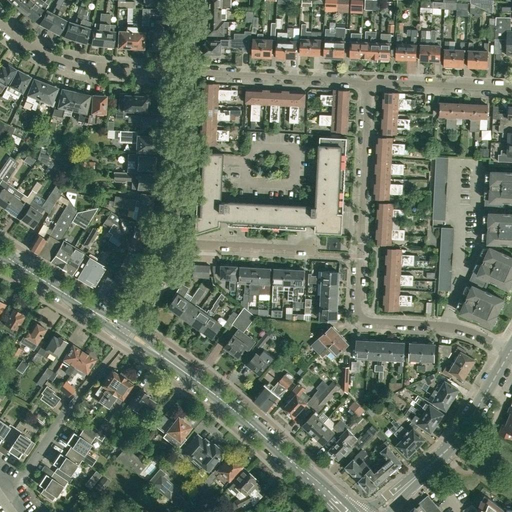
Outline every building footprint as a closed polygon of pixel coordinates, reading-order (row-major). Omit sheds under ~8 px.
[(16,0),(18,2),(15,6),(19,9),(18,10),(24,15),(35,0),(16,0)] [(46,0),(45,2),(42,0),(35,0),(24,15),(29,19),(30,17),(34,20),(42,10),(45,10),(51,0),(46,0)] [(61,5),(63,0),(58,0),(51,13),(46,11),(39,25),(44,28),(45,27),(49,29),(61,5)] [(227,9),(231,9),(231,0),(206,0),(206,3),(207,4),(207,6),(206,6),(206,7),(221,7),(221,8),(227,9)] [(337,0),(337,4),(336,12),(348,12),(349,0),(337,0)] [(363,0),(356,0),(351,0),(351,12),(363,13),(363,0)] [(380,0),(372,0),(372,10),(380,10),(380,0)] [(470,0),(470,3),(475,5),(481,8),(493,13),(494,1),(486,0),(470,0)] [(457,2),(456,2),(445,2),(445,8),(444,12),(449,12),(449,9),(457,9),(457,2)] [(469,9),(469,3),(457,2),(457,9),(457,13),(466,14),(466,9),(469,9)] [(58,35),(63,26),(66,21),(60,18),(66,8),(61,5),(49,29),(53,31),(53,32),(58,35)] [(481,17),(481,8),(475,5),(475,8),(471,8),(471,14),(475,14),(475,17),(481,17)] [(74,39),(84,10),(85,8),(80,7),(74,24),(69,22),(64,37),(69,39),(70,38),(74,39)] [(227,15),(227,9),(221,8),(221,7),(206,7),(205,21),(221,22),(222,15),(227,15)] [(86,20),(87,16),(88,12),(84,10),(74,39),(79,41),(79,42),(84,44),(90,28),(89,28),(90,22),(86,20)] [(102,45),(106,14),(101,13),(99,23),(94,23),(91,45),(97,46),(97,44),(102,45)] [(110,25),(111,19),(111,15),(106,14),(102,45),(107,46),(107,47),(113,48),(115,32),(114,32),(115,26),(110,25)] [(496,18),(495,39),(507,39),(507,55),(511,54),(511,31),(510,31),(510,17),(496,17),(496,18)] [(162,27),(161,27),(162,20),(156,20),(155,30),(150,29),(149,48),(152,48),(152,49),(158,49),(161,49),(161,44),(162,44),(162,27)] [(221,22),(205,21),(205,22),(206,22),(206,24),(205,26),(205,30),(206,31),(206,34),(229,35),(229,22),(221,22)] [(132,23),(132,22),(128,22),(127,28),(127,31),(119,31),(118,48),(125,48),(126,47),(130,47),(132,23)] [(143,50),(144,40),(144,32),(137,32),(137,29),(136,29),(137,22),(132,22),(132,23),(130,47),(136,48),(136,49),(143,50)] [(311,55),(312,32),(306,31),(306,24),(302,24),(300,54),(311,55)] [(343,56),(344,56),(346,28),(336,27),(335,32),(334,59),(343,59),(343,56)] [(293,41),(293,33),(293,28),(287,28),(287,34),(285,57),(296,58),(297,41),(293,41)] [(330,29),(325,29),(324,55),(325,55),(325,58),(334,59),(335,32),(330,32),(330,29)] [(416,60),(417,30),(408,29),(408,35),(412,35),(411,41),(412,41),(412,44),(407,44),(406,59),(416,60)] [(426,38),(426,30),(421,30),(420,60),(430,61),(431,39),(426,38)] [(440,61),(440,51),(441,40),(437,40),(437,30),(432,30),(431,39),(430,61),(440,61)] [(311,55),(320,55),(321,32),(316,31),(316,32),(312,32),(311,55)] [(370,58),(371,31),(366,31),(366,42),(361,41),(360,57),(370,58)] [(380,42),(376,42),(377,31),(371,31),(370,58),(380,58),(380,42)] [(360,57),(361,41),(361,33),(351,33),(350,57),(351,57),(351,60),(359,60),(359,57),(360,57)] [(262,56),(263,40),(263,34),(258,34),(257,40),(253,39),(252,56),(254,56),(254,58),(257,60),(260,59),(261,56),(262,56)] [(287,34),(281,34),(280,34),(276,34),(275,34),(275,40),(277,40),(276,57),(278,57),(278,60),(284,60),(284,57),(285,57),(287,34)] [(389,59),(390,59),(391,35),(381,34),(380,42),(380,58),(381,58),(381,61),(389,62),(389,59)] [(406,59),(407,44),(402,43),(402,35),(397,35),(396,59),(406,59)] [(224,45),(228,45),(228,48),(243,48),(243,52),(249,52),(249,47),(250,40),(245,40),(234,39),(230,39),(221,39),(221,41),(206,41),(206,45),(205,45),(202,45),(202,52),(204,52),(204,54),(213,54),(213,57),(220,57),(220,54),(221,54),(221,49),(224,49),(224,45)] [(272,57),(273,40),(271,40),(263,40),(262,56),(272,57)] [(454,68),(455,50),(449,49),(450,41),(445,41),(444,65),(445,65),(445,67),(454,68)] [(464,66),(464,56),(465,42),(460,42),(460,50),(455,50),(454,68),(462,68),(462,66),(464,66)] [(478,67),(479,51),(473,50),(474,42),(469,42),(468,67),(478,67)] [(488,68),(488,58),(489,43),(484,43),(484,51),(479,51),(478,67),(488,68)] [(0,82),(5,85),(10,78),(15,69),(13,68),(12,66),(8,63),(6,64),(3,68),(1,66),(0,67),(0,82)] [(21,91),(24,86),(29,77),(28,76),(29,75),(23,72),(23,73),(17,71),(12,81),(10,80),(2,96),(7,99),(12,89),(13,90),(15,88),(21,91)] [(36,108),(45,84),(40,81),(41,80),(36,78),(35,80),(34,79),(28,94),(35,97),(34,100),(35,100),(32,107),(36,108)] [(203,93),(231,95),(231,92),(231,90),(219,89),(219,84),(203,83),(203,93)] [(45,84),(36,108),(40,110),(42,103),(43,103),(44,101),(51,104),(57,88),(55,87),(56,86),(51,84),(51,86),(45,84)] [(70,117),(72,109),(76,91),(68,89),(67,90),(62,89),(60,99),(57,109),(54,108),(52,115),(62,117),(63,115),(70,117)] [(255,121),(257,89),(247,89),(246,103),(252,104),(251,121),(255,121)] [(266,104),(266,89),(257,89),(255,121),(260,121),(261,104),(266,104)] [(274,122),(276,90),(266,89),(266,104),(271,105),(270,122),(274,122)] [(285,105),(286,91),(276,90),(274,122),(279,122),(280,105),(285,105)] [(320,100),(349,101),(349,91),(333,90),(333,95),(321,95),(320,100)] [(84,116),(87,105),(89,95),(84,94),(84,93),(76,91),(72,109),(79,111),(77,120),(87,122),(87,123),(89,114),(88,114),(88,117),(84,116)] [(294,123),(296,91),(286,91),(285,105),(290,106),(289,122),(294,123)] [(296,91),(294,123),(298,123),(299,106),(305,106),(305,91),(296,91)] [(144,111),(145,110),(145,105),(149,103),(150,98),(145,96),(125,95),(125,93),(118,92),(117,110),(144,111)] [(383,103),(411,104),(411,99),(399,98),(399,93),(383,92),(383,103)] [(231,100),(231,95),(203,93),(202,104),(218,104),(218,99),(231,100)] [(105,113),(105,106),(106,96),(104,96),(104,95),(98,94),(98,96),(93,95),(92,107),(91,106),(90,114),(89,114),(87,123),(95,123),(96,112),(105,113)] [(348,111),(349,101),(320,100),(320,105),(333,105),(332,110),(348,111)] [(411,109),(411,104),(383,103),(382,113),(398,114),(398,109),(411,109)] [(451,130),(452,104),(440,103),(440,115),(447,115),(446,130),(451,130)] [(218,110),(218,104),(202,104),(202,114),(230,115),(230,110),(218,110)] [(464,116),(464,104),(452,104),(451,130),(456,130),(457,116),(464,116)] [(475,131),(476,105),(464,104),(464,116),(471,117),(470,131),(475,131)] [(476,105),(475,131),(480,132),(480,117),(488,117),(488,106),(476,105)] [(511,106),(509,107),(509,114),(498,113),(498,106),(493,106),(493,119),(501,119),(501,125),(511,125),(511,106)] [(348,121),(348,111),(332,110),(332,115),(320,115),(319,120),(348,121)] [(398,119),(398,114),(382,113),(382,123),(410,124),(410,119),(398,119)] [(230,120),(230,115),(202,114),(201,124),(217,125),(217,120),(230,120)] [(157,117),(147,117),(141,116),(141,115),(129,115),(128,118),(128,122),(141,122),(140,130),(146,131),(156,131),(156,130),(158,129),(158,125),(156,123),(157,117)] [(0,133),(4,136),(9,126),(4,123),(0,120),(0,133)] [(347,132),(348,121),(319,120),(319,125),(332,126),(331,131),(347,132)] [(410,129),(410,124),(382,123),(381,133),(397,134),(397,129),(410,129)] [(217,130),(217,125),(201,124),(201,134),(229,135),(229,130),(217,130)] [(511,125),(501,125),(500,125),(499,125),(498,132),(502,132),(502,137),(508,137),(508,144),(511,143),(511,125)] [(14,128),(9,126),(4,136),(9,139),(14,128)] [(137,132),(120,131),(114,130),(114,138),(120,138),(119,142),(137,143),(137,151),(155,152),(155,151),(156,150),(157,145),(155,145),(156,137),(137,136),(137,132)] [(229,141),(229,135),(201,134),(200,144),(216,145),(216,140),(229,141)] [(200,159),(196,233),(220,225),(220,220),(229,221),(229,225),(306,229),(306,225),(315,225),(315,232),(342,233),(347,138),(320,137),(316,206),(221,201),(223,161),(224,153),(200,152),(200,159)] [(376,147),(405,149),(405,144),(392,143),(393,138),(377,137),(376,147)] [(511,143),(508,144),(508,150),(501,150),(501,155),(498,155),(498,161),(511,162),(511,143)] [(404,154),(405,149),(376,147),(376,158),(392,159),(392,154),(404,154)] [(479,156),(488,157),(489,149),(480,148),(479,156)] [(40,153),(38,159),(51,168),(53,164),(48,161),(49,156),(40,153)] [(155,157),(145,156),(142,156),(142,154),(127,153),(127,168),(126,168),(126,172),(141,173),(141,169),(154,170),(154,169),(156,169),(156,162),(154,162),(155,157)] [(0,182),(11,165),(15,160),(9,157),(0,170),(0,182)] [(448,158),(436,157),(433,219),(445,220),(448,158)] [(391,164),(392,159),(376,158),(375,168),(404,169),(404,164),(391,164)] [(0,205),(4,208),(13,195),(6,190),(10,185),(6,182),(16,168),(11,165),(0,182),(0,186),(2,188),(0,190),(0,205)] [(403,174),(404,169),(375,168),(375,178),(390,179),(391,174),(403,174)] [(486,207),(498,207),(499,202),(511,202),(511,172),(492,171),(491,184),(490,184),(489,184),(489,185),(488,185),(488,186),(488,187),(488,188),(489,188),(490,189),(491,189),(490,201),(486,201),(486,207)] [(154,175),(126,174),(126,173),(113,172),(113,179),(115,181),(124,181),(125,180),(132,180),(131,188),(147,189),(147,187),(153,187),(153,186),(154,186),(155,181),(153,181),(154,175)] [(390,184),(390,179),(375,178),(374,188),(403,189),(403,184),(390,184)] [(23,203),(28,206),(42,185),(37,182),(33,188),(34,189),(32,191),(32,190),(27,197),(23,194),(20,199),(13,195),(4,208),(8,211),(14,216),(23,203)] [(32,227),(41,214),(43,210),(48,213),(63,189),(56,185),(41,207),(33,201),(20,220),(27,225),(28,224),(32,227)] [(402,195),(403,189),(374,188),(374,198),(389,199),(390,194),(402,195)] [(75,208),(78,193),(63,190),(70,200),(75,208)] [(153,196),(143,194),(141,194),(141,195),(137,194),(136,201),(123,198),(122,203),(135,206),(150,209),(151,204),(153,204),(154,198),(152,197),(153,196)] [(78,212),(75,208),(70,200),(51,230),(48,228),(42,237),(37,234),(29,248),(48,260),(78,212)] [(135,206),(122,203),(114,201),(113,206),(127,209),(127,210),(134,211),(132,217),(136,218),(136,219),(148,221),(148,220),(150,220),(151,214),(149,214),(150,209),(135,206)] [(377,213),(405,215),(406,210),(393,209),(394,204),(378,203),(377,213)] [(511,213),(498,213),(498,207),(486,207),(485,213),(489,213),(489,225),(488,225),(487,225),(487,226),(486,226),(486,227),(486,228),(486,229),(487,230),(488,231),(489,231),(488,243),(511,244),(511,213)] [(78,212),(73,220),(78,223),(83,215),(78,212)] [(120,221),(119,217),(110,212),(106,219),(113,223),(111,226),(108,231),(113,233),(120,221)] [(405,220),(405,215),(377,213),(377,223),(392,224),(393,219),(405,220)] [(143,237),(145,229),(137,226),(137,225),(135,224),(136,222),(119,217),(120,221),(123,233),(129,232),(132,233),(130,241),(133,242),(132,243),(140,246),(142,239),(141,239),(142,236),(143,237)] [(111,236),(121,242),(124,237),(120,221),(113,233),(111,236)] [(392,229),(392,224),(377,223),(376,233),(404,235),(405,230),(392,229)] [(92,228),(85,240),(92,243),(99,232),(92,228)] [(442,228),(439,290),(451,290),(454,228),(442,228)] [(404,240),(404,235),(376,233),(376,244),(391,245),(392,239),(404,240)] [(61,268),(74,247),(64,241),(59,248),(51,261),(61,268)] [(123,253),(126,247),(121,243),(117,249),(119,250),(123,253)] [(72,274),(77,266),(84,253),(74,247),(61,268),(72,274)] [(471,278),(483,284),(485,278),(509,289),(511,281),(511,257),(490,247),(485,259),(484,258),(483,258),(483,259),(482,259),(481,260),(481,261),(481,262),(481,263),(482,263),(483,264),(478,275),(474,273),(471,278)] [(402,249),(396,249),(386,248),(386,259),(414,260),(414,255),(402,254),(402,249)] [(120,266),(130,264),(128,252),(120,266)] [(83,281),(97,259),(89,254),(86,259),(84,257),(73,275),(83,281)] [(101,273),(103,269),(104,268),(103,265),(100,264),(102,261),(97,259),(83,281),(93,287),(101,273)] [(414,265),(414,260),(386,259),(385,269),(401,270),(401,265),(414,265)] [(237,267),(229,266),(229,265),(224,265),(224,266),(218,266),(217,273),(221,274),(221,278),(229,279),(229,291),(235,291),(237,267)] [(250,267),(246,267),(246,266),(241,266),(241,267),(240,267),(239,282),(245,282),(244,301),(241,300),(241,304),(249,310),(249,308),(249,299),(250,267)] [(260,283),(261,267),(255,266),(255,268),(250,267),(249,299),(253,299),(253,294),(254,283),(260,283)] [(271,269),(266,268),(266,267),(261,267),(260,283),(265,284),(265,295),(269,295),(271,269)] [(284,285),(284,268),(279,268),(279,269),(274,269),(272,301),(278,301),(278,292),(277,292),(277,290),(283,290),(284,285)] [(294,270),(290,270),(290,268),(284,268),(284,285),(283,290),(288,291),(288,302),(293,302),(293,300),(294,270)] [(305,270),(304,270),(304,269),(299,269),(299,270),(294,270),(293,300),(297,300),(298,291),(304,291),(305,270)] [(401,275),(401,270),(385,269),(385,279),(413,280),(413,275),(401,275)] [(113,280),(112,280),(109,278),(111,274),(105,271),(103,274),(94,288),(105,294),(113,280)] [(339,272),(329,272),(323,271),(322,278),(316,278),(316,276),(312,276),(312,274),(309,274),(308,283),(322,283),(338,284),(339,279),(340,279),(340,274),(339,274),(339,272)] [(114,300),(119,291),(122,285),(123,286),(126,280),(116,274),(112,280),(113,280),(105,294),(114,300)] [(481,289),(483,284),(471,278),(469,284),(473,286),(468,296),(467,296),(466,296),(465,297),(464,297),(464,298),(464,299),(464,300),(464,301),(465,301),(466,302),(461,313),(491,327),(504,299),(481,289)] [(413,285),(413,280),(385,279),(384,289),(400,290),(400,285),(413,285)] [(338,290),(338,284),(322,283),(321,295),(339,296),(339,290),(338,290)] [(169,308),(181,316),(190,302),(193,298),(186,293),(190,288),(183,284),(176,293),(178,295),(169,308)] [(200,309),(196,306),(206,292),(200,288),(193,298),(190,302),(181,316),(191,323),(200,309)] [(400,295),(400,290),(384,289),(384,299),(412,301),(412,295),(400,295)] [(202,331),(211,317),(218,307),(225,297),(222,294),(213,305),(214,306),(210,311),(209,310),(206,313),(200,309),(191,323),(202,331)] [(339,303),(339,296),(321,295),(321,307),(337,308),(337,302),(339,303)] [(412,306),(412,301),(384,299),(383,310),(399,310),(399,305),(412,306)] [(239,339),(240,338),(256,316),(249,310),(245,307),(235,321),(241,326),(225,347),(238,357),(242,352),(243,353),(246,349),(245,348),(247,346),(239,339)] [(337,314),(337,308),(321,307),(320,319),(336,320),(337,319),(338,319),(338,314),(337,314)] [(9,345),(11,342),(18,331),(22,324),(20,323),(24,316),(19,313),(19,310),(15,308),(13,309),(12,309),(1,327),(7,331),(8,329),(11,331),(4,342),(1,340),(0,342),(0,346),(8,351),(11,346),(9,345)] [(219,318),(217,321),(211,317),(202,331),(212,338),(222,324),(228,329),(232,324),(222,317),(219,318)] [(24,336),(20,342),(33,350),(37,344),(46,329),(45,328),(44,327),(41,325),(40,325),(35,322),(29,332),(27,330),(23,336),(24,336)] [(329,346),(340,335),(336,332),(338,331),(333,326),(332,327),(332,326),(310,346),(319,355),(328,346),(329,346)] [(271,337),(266,333),(256,346),(261,349),(271,337)] [(46,350),(49,352),(57,356),(66,341),(65,341),(65,340),(63,338),(60,337),(59,337),(54,334),(48,343),(45,342),(42,347),(41,346),(37,352),(42,356),(43,356),(46,350)] [(336,355),(341,351),(348,344),(348,343),(349,343),(341,334),(340,335),(329,346),(328,346),(319,355),(322,359),(327,354),(328,355),(332,351),(336,355)] [(369,358),(370,339),(362,339),(362,341),(357,340),(356,358),(357,358),(357,363),(356,363),(355,370),(360,371),(361,364),(360,364),(360,358),(369,358)] [(380,359),(381,342),(376,341),(376,340),(370,339),(369,358),(378,359),(380,359)] [(392,359),(393,340),(386,340),(386,342),(381,342),(380,359),(383,359),(392,359)] [(403,360),(404,353),(404,343),(399,342),(399,341),(393,340),(392,359),(401,360),(403,360)] [(422,361),(423,344),(417,343),(417,342),(412,342),(412,343),(410,343),(409,360),(422,361)] [(434,361),(434,354),(435,344),(433,344),(433,343),(428,343),(428,344),(423,344),(422,361),(434,361)] [(22,350),(14,345),(8,354),(16,359),(22,350)] [(76,366),(84,353),(72,345),(61,364),(67,367),(64,372),(70,375),(71,373),(76,366)] [(439,345),(439,351),(449,357),(451,353),(451,345),(439,345)] [(475,360),(467,355),(465,354),(466,351),(458,346),(454,353),(458,356),(455,361),(470,370),(475,360)] [(258,355),(257,353),(248,364),(259,374),(268,363),(269,364),(275,357),(264,348),(258,355)] [(84,377),(86,372),(94,359),(84,353),(76,366),(71,373),(75,376),(77,372),(84,377)] [(28,364),(22,360),(16,369),(22,373),(28,364)] [(464,380),(470,370),(455,361),(452,367),(447,364),(442,373),(451,377),(453,374),(464,380)] [(53,372),(49,369),(37,384),(42,387),(53,372)] [(103,404),(122,376),(119,374),(119,375),(111,370),(101,385),(98,389),(103,393),(98,400),(103,404)] [(59,377),(53,372),(48,379),(54,384),(59,377)] [(268,413),(281,397),(294,382),(285,374),(272,390),(265,385),(252,400),(268,413)] [(458,389),(450,384),(445,381),(442,387),(434,382),(436,380),(433,374),(420,380),(429,385),(452,399),(454,396),(455,397),(459,391),(457,390),(458,389)] [(122,376),(103,404),(109,408),(114,400),(119,404),(122,399),(132,384),(125,379),(126,379),(122,376)] [(59,389),(68,396),(75,389),(65,381),(59,389)] [(329,417),(322,411),(327,406),(325,405),(341,387),(334,381),(324,392),(311,407),(319,415),(318,417),(314,413),(302,426),(307,430),(307,432),(312,436),(329,417)] [(391,383),(390,394),(402,388),(403,384),(391,383)] [(312,398),(304,391),(306,389),(300,384),(289,396),(292,399),(284,408),(288,413),(287,414),(291,418),(293,416),(294,417),(307,403),(311,407),(324,392),(319,389),(312,398)] [(452,399),(429,385),(425,391),(436,397),(433,402),(437,404),(446,409),(446,408),(448,409),(451,403),(450,403),(452,399)] [(54,391),(46,386),(41,393),(43,394),(40,398),(50,406),(51,404),(54,406),(60,398),(53,393),(54,391)] [(141,389),(140,390),(139,389),(128,404),(125,409),(132,414),(136,410),(145,417),(155,402),(146,396),(147,395),(146,394),(146,393),(145,392),(145,391),(144,390),(143,390),(142,390),(141,389)] [(443,414),(432,406),(432,404),(418,396),(415,400),(416,401),(416,402),(422,406),(420,410),(439,422),(442,418),(441,417),(443,414)] [(84,400),(79,405),(89,413),(93,407),(84,400)] [(355,402),(350,407),(359,416),(364,410),(355,402)] [(367,410),(372,416),(379,410),(374,404),(367,410)] [(439,422),(420,410),(417,408),(417,409),(416,409),(413,413),(410,411),(407,415),(417,423),(431,432),(433,428),(435,429),(439,422)] [(112,433),(121,420),(114,414),(104,427),(112,433)] [(179,418),(178,417),(173,423),(163,415),(160,420),(159,419),(158,422),(156,425),(166,433),(167,431),(173,436),(169,442),(178,449),(186,439),(183,436),(190,426),(184,421),(184,419),(181,417),(179,418)] [(341,419),(334,426),(333,424),(334,422),(329,417),(312,436),(316,440),(318,440),(323,445),(336,430),(341,435),(347,428),(349,427),(341,419)] [(6,441),(15,428),(10,424),(9,426),(0,419),(0,439),(1,438),(6,441)] [(511,420),(509,419),(507,423),(504,422),(499,434),(510,438),(511,439),(511,420)] [(87,456),(85,455),(84,454),(94,439),(95,437),(99,431),(88,422),(79,435),(73,432),(66,442),(71,446),(68,451),(82,460),(90,466),(95,460),(88,455),(87,456)] [(398,430),(418,449),(426,441),(425,440),(425,439),(418,432),(415,430),(419,426),(413,422),(410,425),(413,428),(409,433),(402,426),(398,430)] [(409,457),(418,449),(398,430),(394,426),(391,429),(401,440),(396,446),(408,457),(408,456),(409,457)] [(15,428),(6,441),(11,445),(7,450),(18,457),(22,452),(27,455),(35,443),(20,433),(21,431),(15,428)] [(357,440),(352,435),(353,434),(347,428),(341,435),(340,436),(341,437),(329,450),(330,451),(329,452),(333,456),(334,455),(338,459),(345,453),(346,455),(352,449),(351,447),(354,444),(360,450),(376,435),(370,430),(363,437),(362,435),(357,440)] [(387,437),(381,429),(377,433),(384,440),(387,437)] [(197,435),(182,453),(189,460),(192,456),(204,466),(203,467),(208,471),(212,465),(213,467),(219,460),(218,459),(223,453),(222,452),(224,450),(218,445),(216,447),(211,442),(210,444),(205,439),(203,441),(197,435)] [(401,463),(402,462),(387,446),(382,452),(385,455),(379,461),(389,473),(397,466),(398,466),(401,464),(401,463)] [(116,457),(138,474),(146,464),(124,447),(116,457)] [(360,480),(371,468),(362,459),(367,454),(363,450),(346,467),(347,468),(347,469),(349,471),(350,471),(359,480),(360,480)] [(78,465),(82,460),(68,451),(65,456),(59,452),(52,463),(58,467),(57,469),(62,473),(63,471),(73,477),(75,477),(77,476),(81,471),(81,469),(80,467),(78,465)] [(226,483),(241,467),(230,456),(197,491),(202,495),(219,477),(226,483)] [(376,484),(389,473),(379,461),(375,465),(377,467),(373,471),(371,468),(360,480),(369,491),(377,484),(376,484)] [(178,506),(184,499),(175,491),(177,490),(162,477),(165,474),(166,475),(167,475),(159,468),(147,482),(170,500),(170,501),(171,502),(179,508),(179,507),(178,506)] [(253,491),(258,485),(254,482),(256,480),(244,470),(228,488),(234,494),(239,489),(245,495),(239,498),(235,501),(238,507),(250,501),(252,506),(258,500),(250,493),(252,491),(253,491)] [(68,481),(54,472),(51,477),(45,473),(38,484),(44,488),(41,492),(52,500),(62,486),(64,487),(68,481)] [(95,487),(101,493),(110,482),(104,477),(95,487)] [(432,499),(428,495),(419,503),(422,507),(432,499)] [(511,511),(511,510),(503,509),(502,509),(488,498),(487,501),(482,499),(477,511),(511,511)] [(435,504),(432,499),(422,507),(426,511),(435,504)] [(426,511),(422,507),(419,503),(408,511),(426,511)]
